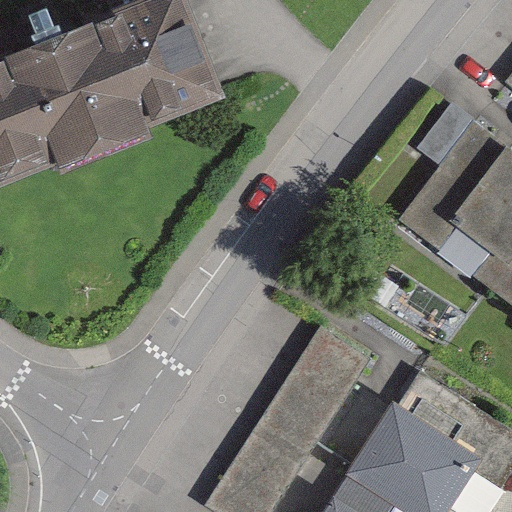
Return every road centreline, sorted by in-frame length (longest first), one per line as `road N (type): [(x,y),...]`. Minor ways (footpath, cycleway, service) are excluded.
road 1 (residential): [(104,442),(448,0)]
road 2 (residential): [(104,442),(0,368)]
